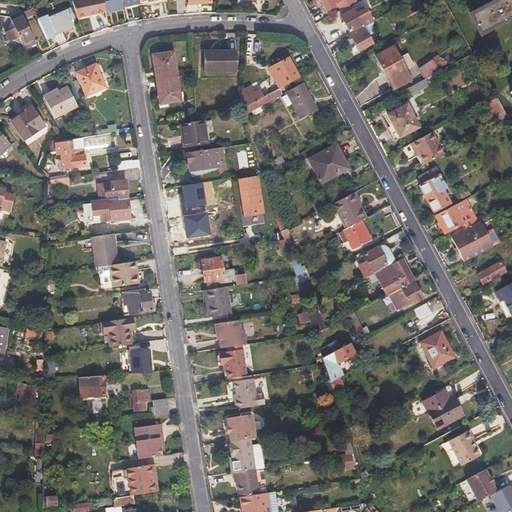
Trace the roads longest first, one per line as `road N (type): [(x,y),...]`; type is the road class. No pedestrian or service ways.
road 1 (residential): [(130,32),(201,511)]
road 2 (residential): [(310,33),(511,413)]
road 3 (residential): [(130,32),(209,21),(310,33)]
road 4 (residential): [(0,95),(38,69),(130,32)]
